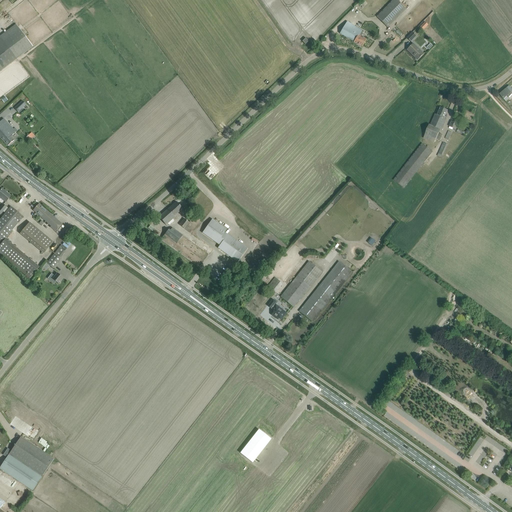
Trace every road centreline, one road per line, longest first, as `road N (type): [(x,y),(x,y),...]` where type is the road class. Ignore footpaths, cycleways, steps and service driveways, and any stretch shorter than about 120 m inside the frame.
road 1 (unclassified): [(115,238),(313,55),(348,50),(471,90),(511,70)]
road 2 (primary): [(491,511),(189,295)]
road 3 (unclassified): [(0,372),(111,242)]
